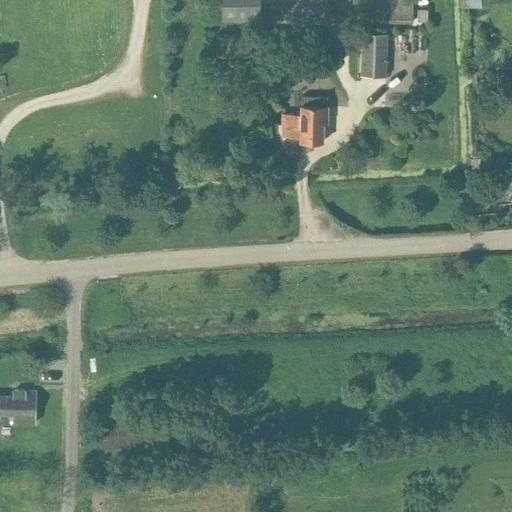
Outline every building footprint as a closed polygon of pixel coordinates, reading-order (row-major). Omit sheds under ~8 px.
[(260,0),(247,0),(248,22),(260,22),(260,0)] [(413,22),(412,0),(330,0),(330,21),(413,22)] [(426,11),(418,11),(418,21),(426,21),(426,11)] [(214,58),(248,57),(247,33),(214,34),(214,58)] [(385,76),(386,35),(362,34),(360,74),(385,76)] [(327,124),(327,106),(327,97),(300,97),(300,106),(299,114),(282,114),(282,137),(300,137),(299,141),(322,141),(323,124),(327,124)] [(0,395),(0,413),(12,414),(12,422),(35,423),(35,391),(12,390),(12,396),(0,395)] [(124,419),(95,422),(100,467),(172,459),(167,414),(124,419)]
